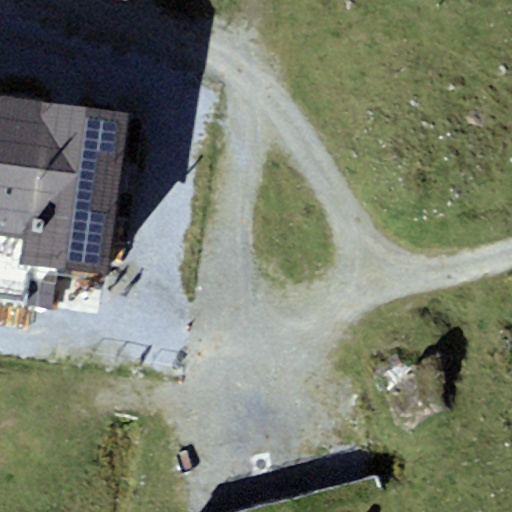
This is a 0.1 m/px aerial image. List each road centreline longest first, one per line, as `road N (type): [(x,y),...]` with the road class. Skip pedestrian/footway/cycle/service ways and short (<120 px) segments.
road 1 (track): [(54,0),(213,55),(256,79),(381,268)]
road 2 (track): [(256,79),(222,289),(228,344)]
road 3 (track): [(228,344),(304,317),(381,268)]
road 4 (track): [(228,344),(261,479)]
road 5 (track): [(381,268),(442,269),(511,250)]
